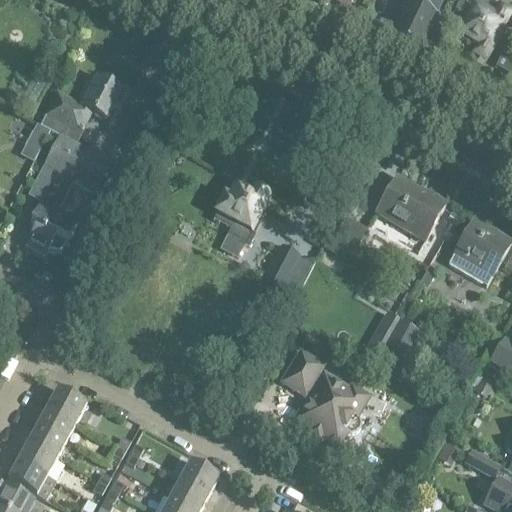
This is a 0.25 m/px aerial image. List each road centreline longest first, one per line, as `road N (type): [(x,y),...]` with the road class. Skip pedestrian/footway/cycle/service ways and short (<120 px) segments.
road 1 (tertiary): [(511,181),(350,87),(150,0)]
road 2 (residential): [(35,354),(258,471),(246,511)]
